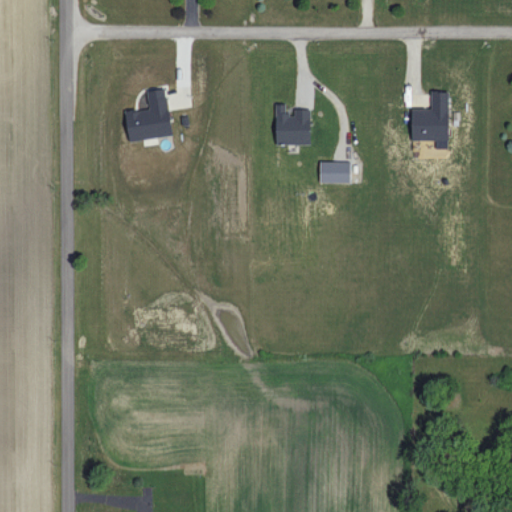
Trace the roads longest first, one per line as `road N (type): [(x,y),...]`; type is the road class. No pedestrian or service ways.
road 1 (residential): [(69,511),(68,0)]
road 2 (residential): [(70,34),(511,33)]
road 3 (residential): [(511,450),(495,246)]
